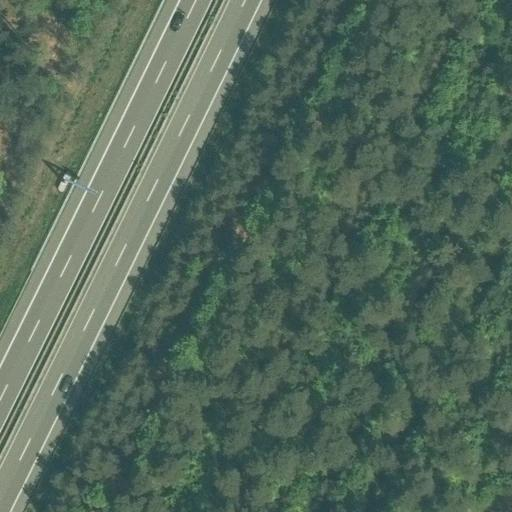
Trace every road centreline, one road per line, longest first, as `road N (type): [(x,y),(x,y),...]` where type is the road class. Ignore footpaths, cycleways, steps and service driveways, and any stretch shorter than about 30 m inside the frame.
road 1 (motorway): [(0,500),(247,0)]
road 2 (motorway): [(196,0),(0,399)]
